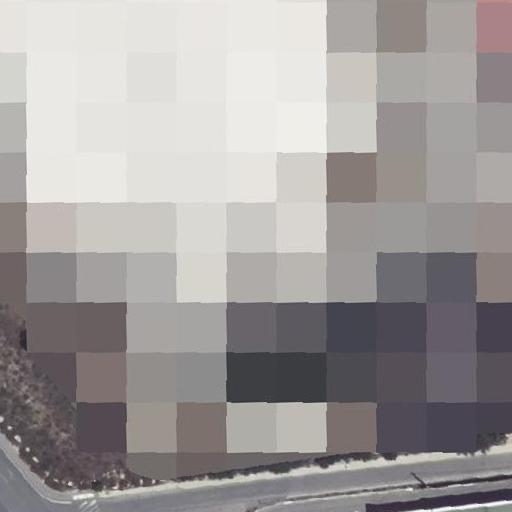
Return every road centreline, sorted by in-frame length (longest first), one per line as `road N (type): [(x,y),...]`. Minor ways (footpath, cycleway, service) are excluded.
road 1 (residential): [(118,511),(511,463)]
road 2 (motorway): [(80,511),(0,417)]
